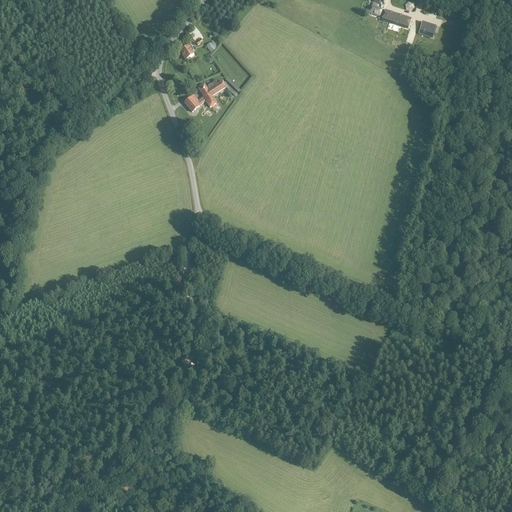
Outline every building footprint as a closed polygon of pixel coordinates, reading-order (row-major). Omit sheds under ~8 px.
[(382,10),(376,8),(377,4),(373,3),(370,14),(380,17),(381,15),(382,10)] [(409,4),(406,11),(412,14),(416,7),(409,4)] [(382,10),(381,15),(384,16),(382,21),(408,29),(411,19),(385,11),(382,10)] [(422,23),(420,31),(426,33),(425,36),(433,38),(437,27),(422,23)] [(206,47),(211,53),(217,48),(212,42),(206,47)] [(189,47),(188,47),(180,52),(185,60),(193,55),(191,52),(193,50),(191,46),(189,47)] [(206,88),(204,85),(198,89),(203,97),(198,101),(194,96),(185,104),(192,113),(206,101),(210,108),(216,104),(211,97),(226,88),(222,82),(217,85),(215,82),(206,88)]
